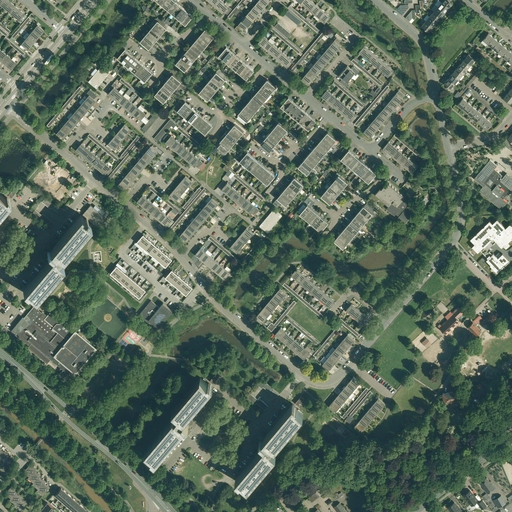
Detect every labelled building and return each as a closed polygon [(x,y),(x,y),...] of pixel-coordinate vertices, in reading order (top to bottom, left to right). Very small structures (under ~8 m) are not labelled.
[(2,0),(0,3),(0,4),(4,8),(10,2),(8,0),(2,0)] [(173,0),(170,0),(165,7),(168,10),(175,2),(173,0)] [(221,0),(219,0),(214,6),(219,10),(225,3),(221,0)] [(310,0),(305,7),(310,11),(316,4),(310,0)] [(258,1),(254,6),(260,12),(265,7),(258,1)] [(15,6),(10,2),(4,8),(9,12),(15,6)] [(179,4),(175,2),(168,10),(172,13),(179,4)] [(442,2),(438,7),(445,13),(449,8),(442,2)] [(225,3),(219,10),(224,14),(226,11),(230,7),(225,3)] [(179,4),(172,13),(175,15),(175,16),(182,7),(179,4)] [(316,4),(310,11),(315,15),(320,8),(316,4)] [(400,8),(399,10),(403,14),(408,7),(408,4),(400,5),(400,8)] [(15,6),(9,12),(14,16),(20,10),(15,6)] [(254,6),(250,11),(256,16),(260,12),(254,6)] [(182,7),(175,16),(179,18),(186,10),(182,7)] [(441,18),(445,13),(438,7),(434,12),(441,18)] [(320,8),(315,15),(320,19),(325,12),(320,8)] [(25,14),(20,10),(14,16),(19,21),(25,14)] [(186,10),(179,18),(182,21),(189,13),(186,10)] [(250,11),(246,16),(252,21),(256,16),(250,11)] [(325,12),(320,19),(324,23),(330,16),(325,12)] [(434,12),(429,16),(437,22),(441,18),(434,12)] [(189,13),(182,21),(186,24),(193,16),(189,13)] [(166,23),(158,16),(156,19),(158,21),(155,24),(163,31),(166,27),(164,26),(166,23)] [(246,16),(242,20),(248,26),(252,21),(246,16)] [(425,21),(433,27),(437,22),(429,16),(425,21)] [(242,20),(238,25),(244,31),(248,26),(242,20)] [(428,32),(433,27),(425,21),(421,26),(428,32)] [(33,29),(40,35),(44,30),(37,24),(33,29)] [(152,28),(160,35),(163,31),(155,24),(152,28)] [(149,31),(157,38),(160,35),(152,28),(149,31)] [(33,29),(29,34),(36,40),(40,35),(33,29)] [(205,29),(202,33),(210,40),(214,36),(205,29)] [(146,34),(154,41),(157,38),(149,31),(146,34)] [(210,40),(202,33),(199,36),(208,43),(210,40)] [(488,33),(483,40),(488,44),(493,37),(488,33)] [(29,34),(25,39),(32,45),(36,40),(29,34)] [(143,38),(151,45),(154,41),(146,34),(143,38)] [(208,43),(199,36),(197,39),(205,46),(208,43)] [(264,36),(258,43),(263,47),(268,40),(264,36)] [(337,37),(330,45),(337,51),(341,46),(340,45),(342,42),(337,37)] [(493,37),(488,44),(492,48),(498,41),(493,37)] [(143,38),(140,42),(148,48),(151,45),(143,38)] [(32,45),(25,39),(21,44),(27,50),(32,45)] [(205,46),(197,39),(194,43),(202,50),(205,46)] [(268,40),(263,47),(268,51),(273,44),(268,40)] [(498,41),(492,48),(497,52),(503,46),(498,41)] [(191,46),(199,53),(202,50),(194,43),(191,46)] [(273,44),(268,51),(272,55),(278,48),(273,44)] [(330,45),(326,50),(333,56),(337,51),(330,45)] [(364,45),(359,52),(364,56),(369,49),(364,45)] [(199,53),(191,46),(188,50),(196,57),(199,53)] [(503,46),(497,52),(502,56),(508,50),(503,46)] [(221,53),(219,55),(222,58),(229,50),(226,47),(221,53)] [(278,48),(272,55),(277,59),(283,52),(278,48)] [(121,60),(128,52),(124,49),(117,57),(121,60)] [(369,49),(364,56),(369,60),(374,53),(369,49)] [(185,53),(193,60),(196,57),(188,50),(185,53)] [(233,53),(229,50),(222,58),(226,61),(233,53)] [(326,50),(322,55),(328,61),(333,56),(326,50)] [(511,53),(508,50),(502,56),(507,60),(511,54),(511,53)] [(131,55),(128,52),(121,60),(125,63),(131,55)] [(283,52),(277,59),(282,63),(288,56),(283,52)] [(190,64),(193,60),(185,53),(182,57),(190,64)] [(226,61),(229,64),(236,56),(233,53),(226,61)] [(374,53),(369,60),(373,64),(379,58),(374,53)] [(469,54),(464,59),(471,65),(475,60),(469,54)] [(11,59),(7,55),(1,61),(6,65),(11,59)] [(125,63),(128,66),(135,58),(131,55),(125,63)] [(322,55),(318,60),(324,66),(328,61),(322,55)] [(240,59),(236,56),(229,64),(233,67),(240,59)] [(288,56),(282,63),(287,67),(293,61),(288,56)] [(190,64),(182,57),(179,60),(187,67),(190,64)] [(138,61),(135,58),(128,66),(131,69),(138,61)] [(379,58),(373,64),(378,68),(384,62),(379,58)] [(11,59),(6,65),(11,70),(16,63),(11,59)] [(233,67),(236,70),(243,62),(240,59),(233,67)] [(464,59),(460,64),(467,70),(471,65),(464,59)] [(179,60),(176,64),(184,71),(187,67),(179,60)] [(318,60),(314,65),(320,70),(324,66),(318,60)] [(131,69),(135,72),(142,64),(138,61),(131,69)] [(246,65),(243,62),(236,70),(240,73),(246,65)] [(384,62),(378,68),(383,72),(389,66),(384,62)] [(103,64),(98,70),(105,76),(108,73),(109,74),(111,71),(103,64)] [(145,67),(142,64),(135,72),(138,75),(145,67)] [(460,64),(456,69),(463,74),(467,70),(460,64)] [(246,65),(240,73),(243,76),(250,67),(246,65)] [(314,65),(309,69),(316,75),(320,70),(314,65)] [(343,71),(351,77),(353,74),(356,76),(359,72),(353,67),(351,69),(347,66),(343,71)] [(389,66),(383,72),(388,76),(394,70),(389,66)] [(149,70),(145,67),(138,75),(142,78),(149,70)] [(243,76),(241,78),(245,81),(247,79),(254,71),(250,67),(243,76)] [(309,69),(305,74),(312,80),(316,75),(309,69)] [(456,69),(452,74),(459,79),(463,74),(456,69)] [(98,70),(93,76),(100,82),(103,79),(104,79),(106,77),(105,76),(98,70)] [(149,70),(142,78),(145,81),(146,80),(148,82),(152,77),(150,75),(152,73),(149,70)] [(351,77),(343,71),(339,76),(343,79),(341,82),(346,87),(349,84),(346,82),(351,77)] [(214,76),(222,83),(225,79),(217,72),(214,76)] [(173,74),(170,78),(178,84),(181,81),(173,74)] [(305,74),(301,79),(308,85),(312,80),(305,74)] [(452,74),(448,78),(455,84),(459,79),(452,74)] [(93,76),(88,82),(95,88),(98,84),(99,85),(101,82),(100,82),(93,76)] [(211,79),(219,86),(222,83),(214,76),(211,79)] [(175,88),(178,84),(170,78),(167,81),(175,88)] [(448,78),(444,83),(447,86),(449,88),(450,89),(455,84),(448,78)] [(219,86),(211,79),(208,82),(216,89),(219,86)] [(268,80),(264,83),(273,90),(276,86),(268,80)] [(164,85),(172,91),(175,88),(167,81),(164,85)] [(213,93),(216,89),(208,82),(205,86),(213,93)] [(270,93),(273,90),(264,83),(262,87),(270,93)] [(169,95),(172,91),(164,85),(161,88),(169,95)] [(205,86),(202,89),(210,96),(213,93),(205,86)] [(114,87),(108,94),(113,98),(119,91),(114,87)] [(267,97),(270,93),(262,87),(259,90),(267,97)] [(161,88),(158,91),(166,98),(169,95),(161,88)] [(89,95),(85,100),(92,105),(96,100),(94,98),(97,95),(90,89),(87,93),(89,95)] [(199,93),(206,99),(207,100),(210,96),(202,89),(199,93)] [(327,89),(321,96),(326,100),(332,94),(327,89)] [(264,100),(267,97),(259,90),(256,93),(264,100)] [(399,90),(392,98),(399,104),(403,99),(402,98),(405,95),(399,90)] [(119,91),(113,98),(118,102),(124,95),(119,91)] [(158,91),(155,95),(163,102),(166,98),(158,91)] [(264,100),(256,93),(253,97),(261,104),(264,100)] [(332,94),(326,100),(331,104),(337,98),(332,94)] [(124,95),(118,102),(123,106),(129,99),(124,95)] [(258,107),(261,104),(253,97),(250,100),(258,107)] [(288,97),(281,106),(284,109),(291,100),(288,97)] [(337,98),(331,104),(336,109),(342,102),(337,98)] [(392,98),(388,103),(395,108),(399,104),(392,98)] [(463,98),(457,105),(462,109),(468,102),(463,98)] [(129,99),(123,106),(128,110),(133,104),(129,99)] [(85,100),(81,104),(88,110),(92,105),(85,100)] [(180,100),(172,109),(176,112),(178,110),(181,113),(188,105),(185,102),(183,103),(180,100)] [(250,100),(247,104),(255,111),(258,107),(250,100)] [(291,100),(284,109),(288,112),(295,103),(291,100)] [(342,102),(336,109),(341,113),(346,106),(342,102)] [(468,102),(462,109),(467,113),(472,106),(468,102)] [(291,114),(298,106),(295,103),(288,112),(291,114)] [(388,103),(384,107),(391,113),(395,108),(388,103)] [(81,104),(77,109),(84,115),(88,110),(81,104)] [(133,104),(128,110),(133,114),(138,108),(133,104)] [(252,114),(255,111),(247,104),(244,107),(252,114)] [(188,105),(181,113),(185,116),(192,108),(188,105)] [(302,109),(298,106),(291,114),(295,117),(302,109)] [(346,106),(341,113),(345,117),(351,110),(346,106)] [(472,106),(467,113),(472,117),(477,111),(472,106)] [(252,114),(244,107),(241,111),(249,118),(252,114)] [(384,107),(380,112),(387,118),(391,113),(384,107)] [(138,108),(133,114),(138,118),(141,120),(146,114),(138,108)] [(192,108),(185,116),(188,119),(195,111),(192,108)] [(77,109),(73,114),(80,120),(84,115),(77,109)] [(302,109),(295,117),(298,120),(305,112),(302,109)] [(351,110),(345,117),(350,121),(356,114),(351,110)] [(195,111),(188,119),(192,122),(198,114),(195,111)] [(241,111),(238,114),(246,121),(248,122),(249,122),(251,120),(251,119),(249,118),(241,111)] [(477,111),(472,117),(477,121),(482,115),(477,111)] [(305,112),(298,120),(302,123),(309,115),(305,112)] [(380,112),(376,117),(383,123),(387,118),(380,112)] [(73,114),(69,119),(76,124),(80,120),(73,114)] [(198,114),(192,122),(195,125),(202,116),(198,114)] [(309,115),(302,123),(305,126),(312,118),(309,115)] [(482,115),(477,121),(481,125),(487,119),(482,115)] [(202,116),(195,125),(198,128),(205,119),(202,116)] [(376,117),(372,122),(378,128),(383,123),(376,117)] [(312,118),(305,126),(309,129),(309,128),(312,125),(316,121),(312,118)] [(69,119),(65,124),(72,129),(76,124),(69,119)] [(205,119),(198,128),(202,130),(209,122),(205,119)] [(487,119),(481,125),(486,130),(492,123),(487,119)] [(277,121),(274,124),(276,126),(284,133),(287,129),(286,129),(279,123),(277,121)] [(209,122),(202,130),(206,134),(212,125),(209,122)] [(372,122),(368,127),(374,132),(378,128),(372,122)] [(65,124),(61,128),(68,134),(72,129),(65,124)] [(124,124),(120,129),(127,135),(131,130),(124,124)] [(232,128),(240,135),(243,131),(235,124),(232,128)] [(276,126),(273,130),(281,136),(284,133),(276,126)] [(270,127),(267,130),(270,133),(278,140),(281,136),(273,130),(270,127)] [(368,127),(363,132),(370,137),(374,132),(368,127)] [(63,139),(68,134),(61,128),(57,133),(63,139)] [(240,135),(232,128),(229,132),(237,138),(240,135)] [(120,129),(116,134),(123,140),(127,135),(120,129)] [(229,132),(226,135),(234,142),(238,145),(240,141),(237,138),(229,132)] [(328,132),(325,136),(333,143),(336,139),(333,136),(328,132)] [(270,133),(267,136),(275,143),(278,140),(270,133)] [(116,134),(112,139),(119,145),(123,140),(116,134)] [(167,134),(163,139),(166,141),(165,142),(170,146),(176,140),(171,135),(170,137),(167,134)] [(234,142),(226,135),(223,138),(231,145),(234,142)] [(267,136),(264,140),(272,147),(275,143),(267,136)] [(325,136),(322,139),(330,146),(333,143),(325,136)] [(231,145),(223,138),(220,142),(228,149),(231,145)] [(112,139),(108,144),(114,150),(119,145),(112,139)] [(327,150),(330,146),(322,139),(319,143),(327,150)] [(176,140),(170,146),(175,150),(181,144),(176,140)] [(264,140),(261,144),(269,150),(272,147),(264,140)] [(383,148),(388,152),(394,146),(388,141),(383,148)] [(220,142),(217,146),(225,152),(228,149),(220,142)] [(82,143),(76,150),(81,154),(86,147),(82,143)] [(316,146),(324,153),(327,150),(319,143),(316,146)] [(186,148),(181,144),(175,150),(180,154),(186,148)] [(146,151),(153,157),(157,152),(150,146),(146,151)] [(321,157),(324,153),(316,146),(313,150),(321,157)] [(398,150),(394,146),(388,152),(393,156),(398,150)] [(91,151),(86,147),(81,154),(86,158),(91,151)] [(186,148),(180,154),(185,158),(190,152),(186,148)] [(318,160),(321,157),(313,150),(310,153),(318,160)] [(344,150),(338,158),(340,160),(342,159),(345,161),(351,153),(348,150),(346,152),(344,150)] [(393,156),(398,160),(403,154),(398,150),(393,156)] [(86,158),(90,162),(96,155),(91,151),(86,158)] [(146,151),(142,156),(149,162),(153,157),(146,151)] [(244,151),(237,160),(243,164),(243,163),(250,155),(247,152),(244,151)] [(185,158),(190,162),(195,156),(190,152),(185,158)] [(315,163),(318,160),(310,153),(307,157),(315,163)] [(351,153),(345,161),(348,164),(355,156),(351,153)] [(398,160),(402,164),(408,158),(403,154),(398,160)] [(101,160),(96,155),(90,162),(95,166),(101,160)] [(254,158),(250,155),(243,163),(247,166),(254,158)] [(50,197),(64,180),(68,170),(53,156),(32,181),(50,197)] [(142,156),(138,161),(145,167),(149,162),(142,156)] [(203,162),(195,156),(190,162),(194,167),(195,166),(198,168),(203,162)] [(351,167),(358,159),(355,156),(348,164),(351,167)] [(312,167),(315,163),(307,157),(304,160),(312,167)] [(247,166),(250,169),(257,161),(254,158),(247,166)] [(413,162),(408,158),(402,164),(407,168),(413,162)] [(362,162),(358,159),(351,167),(355,170),(362,162)] [(490,160),(481,170),(474,178),(483,186),(479,190),(479,191),(480,191),(481,192),(485,196),(486,196),(490,200),(491,201),(501,209),(500,209),(501,209),(504,205),(507,202),(506,202),(503,199),(511,190),(511,178),(507,174),(506,173),(503,177),(494,169),(497,165),(497,166),(497,165),(490,159),(490,160)] [(95,166),(100,170),(106,164),(101,160),(95,166)] [(304,160),(301,163),(309,170),(312,167),(304,160)] [(141,172),(145,167),(138,161),(134,166),(141,172)] [(261,164),(257,161),(250,169),(254,172),(261,164)] [(362,162),(355,170),(358,173),(365,165),(362,162)] [(413,162),(407,168),(412,173),(418,166),(413,162)] [(301,163),(298,167),(306,174),(309,170),(301,163)] [(106,164),(100,170),(105,174),(106,174),(108,175),(113,169),(110,168),(106,164)] [(264,167),(261,164),(254,172),(257,175),(264,167)] [(365,165),(358,173),(362,176),(369,168),(365,165)] [(134,166),(130,171),(137,176),(141,172),(134,166)] [(267,170),(264,167),(257,175),(261,178),(267,170)] [(362,176),(365,179),(372,171),(369,168),(362,176)] [(267,170),(261,178),(264,181),(271,173),(267,170)] [(133,181),(137,176),(130,171),(126,175),(133,181)] [(372,171),(365,179),(369,182),(372,178),(375,175),(376,174),(372,171)] [(271,173),(264,181),(268,184),(275,176),(271,173)] [(126,175),(122,180),(129,186),(133,181),(126,175)] [(339,175),(336,179),(344,186),(347,182),(343,179),(339,175)] [(181,181),(188,186),(192,182),(185,176),(181,181)] [(295,177),(292,181),(300,188),(303,184),(295,177)] [(334,178),(331,181),(333,182),(341,189),(344,186),(336,179),(334,178)] [(120,182),(118,185),(124,191),(129,186),(122,180),(120,179),(118,181),(120,182)] [(181,181),(177,185),(184,191),(188,186),(181,181)] [(297,191),(300,188),(292,181),(289,184),(297,191)] [(331,181),(328,184),(330,186),(338,193),(341,189),(333,182),(331,181)] [(226,193),(232,187),(227,183),(221,189),(226,193)] [(413,213),(420,205),(413,199),(411,202),(408,199),(410,196),(407,194),(404,198),(402,196),(403,195),(389,183),(386,186),(385,185),(381,189),(380,188),(374,194),(389,206),(387,209),(394,215),(396,213),(399,216),(398,218),(404,224),(410,216),(409,215),(412,211),(413,213)] [(294,195),(297,191),(289,184),(286,188),(294,195)] [(177,185),(173,190),(180,196),(184,191),(177,185)] [(330,186),(327,189),(335,196),(338,193),(330,186)] [(237,191),(232,187),(226,193),(231,197),(237,191)] [(335,196),(327,189),(324,187),(322,190),(332,199),(335,196)] [(14,188),(13,188),(7,195),(11,198),(17,190),(14,188)] [(291,198),(294,195),(286,188),(283,191),(291,198)] [(176,201),(180,196),(173,190),(169,195),(176,201)] [(322,190),(318,194),(321,196),(329,203),(332,199),(322,190)] [(237,191),(231,197),(236,202),(242,195),(237,191)] [(288,201),(291,198),(283,191),(280,195),(288,201)] [(0,210),(9,201),(5,198),(3,196),(0,193),(0,210)] [(137,201),(142,206),(147,199),(143,195),(137,201)] [(247,199),(242,195),(236,202),(241,206),(247,199)] [(277,198),(275,201),(280,205),(282,202),(285,205),(288,201),(280,195),(277,198)] [(211,198),(207,203),(214,208),(218,204),(211,198)] [(152,203),(147,199),(142,206),(147,210),(152,203)] [(251,203),(247,199),(241,206),(246,210),(251,203)] [(151,214),(157,207),(152,203),(147,210),(151,214)] [(203,207),(210,213),(214,208),(207,203),(203,207)] [(251,203),(246,210),(250,214),(251,213),(254,216),(259,210),(251,203)] [(369,216),(372,213),(375,210),(366,203),(364,206),(361,209),(369,216)] [(90,205),(82,214),(83,215),(91,222),(97,227),(105,217),(102,215),(101,215),(99,213),(99,212),(98,212),(96,210),(95,210),(93,208),(93,207),(90,205)] [(304,216),(310,208),(307,205),(300,213),(304,216)] [(162,211),(157,207),(151,214),(156,218),(162,211)] [(203,207),(199,212),(206,218),(210,213),(203,207)] [(310,208),(304,216),(307,219),(314,211),(310,208)] [(270,215),(277,221),(282,215),(275,209),(272,213),(271,212),(269,214),(270,215)] [(361,209),(358,213),(366,220),(369,216),(361,209)] [(161,222),(167,215),(162,211),(156,218),(161,222)] [(314,211),(307,219),(310,222),(317,214),(314,211)] [(199,212),(195,217),(202,223),(206,218),(199,212)] [(358,213),(355,216),(363,223),(366,220),(358,213)] [(317,214),(310,222),(314,225),(321,217),(317,214)] [(47,252),(46,251),(43,255),(50,261),(25,291),(34,299),(63,265),(57,261),(60,258),(62,259),(90,225),(89,224),(91,222),(83,215),(55,247),(53,245),(52,246),(49,244),(46,247),(49,249),(47,252)] [(167,215),(161,222),(166,226),(167,225),(169,227),(174,221),(172,219),(167,215)] [(272,227),(277,221),(270,215),(267,218),(266,217),(264,220),(265,221),(272,227)] [(355,216),(352,220),(360,227),(363,223),(355,216)] [(191,222),(198,228),(202,223),(195,217),(191,222)] [(321,217),(314,225),(317,228),(324,220),(321,217)] [(480,250),(485,255),(489,251),(491,249),(489,247),(488,247),(492,243),(493,244),(496,241),(497,243),(501,247),(503,245),(506,248),(510,244),(508,242),(511,238),(511,237),(511,225),(510,224),(505,228),(503,226),(504,226),(497,219),(492,223),(489,220),(484,225),(484,226),(483,227),(477,233),(475,235),(475,234),(470,239),(474,244),(472,246),(477,252),(480,250)] [(324,220),(317,228),(321,231),(328,223),(324,220)] [(352,220),(349,223),(357,230),(360,227),(352,220)] [(265,221),(262,224),(262,223),(259,226),(267,233),(272,227),(265,221)] [(191,222),(187,227),(194,232),(198,228),(191,222)] [(349,223),(346,227),(354,233),(357,230),(349,223)] [(187,227),(183,232),(190,237),(194,232),(187,227)] [(246,227),(242,232),(249,238),(253,233),(246,227)] [(346,227),(343,230),(351,237),(354,233),(346,227)] [(343,230),(340,233),(348,240),(351,237),(343,230)] [(185,242),(190,237),(183,232),(179,237),(185,242)] [(242,232),(238,237),(245,243),(249,238),(242,232)] [(340,233),(337,237),(346,244),(348,240),(340,233)] [(136,242),(141,246),(147,238),(143,234),(136,242)] [(241,248),(245,243),(238,237),(234,242),(241,248)] [(337,237),(334,240),(342,247),(346,244),(337,237)] [(147,238),(141,246),(145,249),(144,250),(151,241),(147,238)] [(148,254),(156,245),(151,241),(144,250),(148,254)] [(237,253),(241,248),(234,242),(230,247),(237,253)] [(156,245),(148,254),(149,253),(153,256),(160,248),(156,245)] [(195,254),(200,258),(205,252),(200,247),(195,254)] [(160,248),(153,256),(157,260),(164,252),(160,248)] [(499,253),(496,256),(493,253),(492,254),(489,251),(485,255),(488,258),(486,260),(490,264),(490,265),(492,268),(497,272),(502,267),(503,266),(504,266),(509,261),(502,253),(501,255),(499,253)] [(164,252),(157,260),(161,263),(160,264),(161,264),(168,255),(164,252)] [(200,258),(205,262),(210,256),(205,252),(200,258)] [(168,255),(161,264),(165,268),(172,259),(168,255)] [(215,260),(210,256),(205,262),(209,266),(215,260)] [(220,264),(215,260),(209,266),(214,271),(220,264)] [(225,268),(220,264),(214,271),(219,275),(225,268)] [(114,277),(121,269),(117,265),(110,273),(114,277)] [(230,272),(225,268),(219,275),(224,279),(230,272)] [(301,273),(296,268),(291,275),(296,279),(301,273)] [(118,280),(125,273),(121,269),(114,277),(118,280)] [(165,277),(169,281),(176,273),(172,270),(165,277)] [(118,280),(123,284),(129,276),(125,273),(118,280)] [(176,273),(169,281),(174,284),(180,277),(176,273)] [(301,273),(296,279),(300,283),(306,277),(301,273)] [(129,276),(123,284),(127,287),(133,280),(129,276)] [(184,280),(180,277),(174,284),(178,288),(184,280)] [(306,277),(300,283),(305,287),(311,281),(306,277)] [(131,291),(137,283),(133,280),(127,287),(131,291)] [(182,291),(188,284),(184,280),(178,288),(182,291)] [(311,281),(305,287),(310,292),(316,285),(311,281)] [(131,291),(135,294),(142,286),(137,283),(131,291)] [(193,287),(188,284),(182,291),(186,295),(193,287)] [(316,285),(310,292),(315,296),(321,289),(316,285)] [(146,290),(142,286),(135,294),(139,298),(146,290)] [(280,288),(275,293),(282,299),(286,294),(280,288)] [(320,300),(325,293),(321,289),(315,296),(320,300)] [(275,293),(271,298),(278,304),(282,299),(275,293)] [(330,297),(325,293),(320,300),(324,304),(330,297)] [(330,297),(324,304),(329,308),(335,301),(330,297)] [(271,298),(267,303),(274,309),(278,304),(271,298)] [(147,307),(139,316),(153,327),(156,330),(158,327),(159,328),(161,325),(173,311),(163,303),(159,307),(151,300),(146,306),(147,307)] [(263,308),(270,313),(274,309),(267,303),(263,308)] [(352,304),(346,310),(351,314),(357,308),(352,304)] [(46,313),(48,314),(46,316),(42,312),(41,313),(38,310),(38,309),(34,305),(26,315),(24,318),(22,316),(11,331),(16,335),(17,334),(20,337),(19,338),(29,346),(27,347),(46,364),(50,359),(59,366),(61,367),(59,370),(60,369),(61,371),(59,374),(67,381),(74,372),(80,375),(86,365),(83,362),(95,348),(95,347),(95,348),(65,322),(61,322),(58,320),(60,317),(52,311),(50,313),(49,312),(48,311),(46,313)] [(444,322),(444,323),(443,324),(442,323),(441,325),(440,324),(439,325),(438,326),(446,335),(458,324),(460,325),(462,323),(460,321),(460,322),(457,319),(463,313),(458,307),(452,313),(453,314),(444,322)] [(266,318),(270,313),(263,308),(259,313),(266,318)] [(361,312),(357,308),(351,314),(356,318),(361,312)] [(497,318),(492,312),(491,311),(484,318),(490,325),(497,318)] [(361,312),(356,318),(360,322),(366,316),(361,312)] [(255,318),(262,323),(266,318),(259,313),(255,318)] [(371,320),(366,316),(360,322),(365,327),(371,320)] [(271,322),(267,327),(269,330),(271,331),(276,326),(273,325),(274,324),(271,322)] [(473,322),(468,327),(476,336),(481,331),(473,322)] [(280,338),(285,332),(281,328),(275,334),(280,338)] [(290,336),(285,332),(280,338),(285,342),(290,336)] [(348,334),(343,339),(350,345),(354,340),(348,334)] [(289,346),(295,340),(290,336),(285,342),(289,346)] [(343,339),(339,344),(346,350),(350,345),(343,339)] [(289,346),(294,351),(300,344),(295,340),(289,346)] [(300,344),(294,351),(299,355),(305,348),(300,344)] [(339,344),(335,349),(342,354),(346,350),(339,344)] [(310,352),(305,348),(299,355),(304,359),(310,352)] [(338,359),(342,354),(335,349),(331,354),(338,359)] [(334,364),(338,359),(331,354),(327,358),(334,364)] [(330,369),(334,364),(327,358),(323,363),(330,369)] [(215,374),(209,381),(213,384),(219,376),(215,374)] [(353,377),(349,382),(356,387),(360,382),(353,377)] [(174,418),(145,452),(152,457),(155,460),(177,433),(182,428),(183,429),(187,432),(189,429),(187,427),(189,425),(192,422),(186,417),(185,416),(188,413),(211,386),(209,385),(207,383),(205,382),(206,381),(203,378),(202,379),(201,378),(172,412),(178,416),(175,419),(174,418)] [(352,392),(356,387),(349,382),(345,386),(352,392)] [(492,383),(483,384),(484,391),(493,390),(492,383)] [(452,391),(442,394),(443,399),(443,401),(444,401),(444,403),(445,403),(445,405),(459,402),(458,400),(459,399),(459,398),(459,396),(458,396),(456,385),(451,386),(451,387),(449,387),(450,390),(452,390),(452,391)] [(348,397),(352,392),(345,386),(341,391),(348,397)] [(344,402),(348,397),(341,391),(337,396),(344,402)] [(301,396),(295,403),(298,406),(304,399),(301,396)] [(340,407),(344,402),(337,396),(333,401),(340,407)] [(385,403),(378,398),(374,403),(381,408),(385,403)] [(333,401),(329,406),(335,412),(340,407),(333,401)] [(377,413),(381,408),(374,403),(370,408),(377,413)] [(260,453),(237,480),(240,482),(247,488),(275,454),(270,450),(273,447),(274,447),(302,414),(301,412),(301,411),(299,409),(298,410),(296,408),(294,407),(293,406),(270,433),(265,438),(264,437),(261,434),(258,437),(261,439),(259,441),(258,440),(256,443),(261,448),(263,449),(260,453)] [(366,412),(373,418),(377,413),(370,408),(366,412)] [(369,423),(373,418),(366,412),(362,417),(369,423)] [(349,415),(345,420),(347,422),(350,423),(354,418),(353,417),(352,416),(352,417),(349,415)] [(365,428),(369,423),(362,417),(358,422),(365,428)] [(361,433),(365,428),(358,422),(354,427),(361,433)] [(9,467),(13,459),(10,457),(10,458),(6,456),(7,454),(2,465),(6,467),(6,466),(9,467)] [(27,478),(27,479),(36,469),(33,467),(32,468),(29,465),(23,472),(26,475),(27,474),(29,476),(27,478)] [(32,485),(40,475),(38,473),(37,474),(34,471),(36,469),(27,479),(31,481),(32,480),(34,482),(32,485)] [(36,491),(45,481),(42,479),(41,480),(38,477),(40,475),(32,485),(35,488),(36,486),(38,488),(36,491)] [(486,493),(487,494),(487,493),(495,487),(491,481),(490,482),(486,477),(480,483),(484,488),(483,489),(486,493)] [(45,481),(36,491),(40,494),(41,493),(43,495),(49,487),(47,485),(46,486),(43,483),(45,481)] [(14,489),(11,486),(5,494),(8,497),(9,496),(11,497),(9,500),(17,490),(15,488),(14,489)] [(54,495),(59,499),(65,491),(61,488),(54,495)] [(17,490),(9,500),(12,503),(13,502),(15,504),(13,506),(14,506),(22,496),(19,494),(19,495),(15,492),(17,490)] [(470,490),(463,495),(471,506),(474,504),(476,507),(477,507),(479,506),(482,509),(486,506),(482,500),(477,504),(476,502),(478,500),(474,495),(474,496),(470,490)] [(69,495),(65,491),(59,499),(63,502),(69,495)] [(316,492),(308,498),(311,502),(319,496),(316,492)] [(63,502),(67,506),(73,499),(69,495),(63,502)] [(22,496),(14,506),(17,509),(18,508),(20,510),(26,503),(24,500),(23,501),(20,499),(22,496)] [(500,496),(493,500),(498,508),(505,504),(500,496)] [(67,506),(71,509),(77,502),(73,499),(67,506)] [(43,507),(49,511),(51,511),(54,509),(47,502),(43,507)] [(71,509),(74,511),(75,511),(81,506),(77,502),(71,509)] [(347,508),(345,510),(340,503),(334,507),(337,511),(349,511),(350,511),(347,508)] [(448,507),(451,511),(465,511),(464,511),(461,511),(459,507),(458,508),(454,503),(448,507)]
